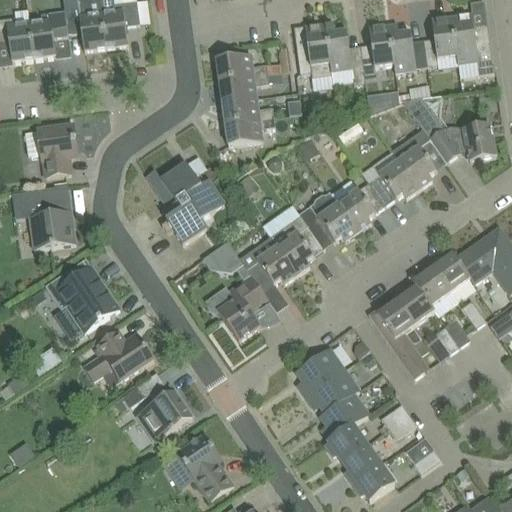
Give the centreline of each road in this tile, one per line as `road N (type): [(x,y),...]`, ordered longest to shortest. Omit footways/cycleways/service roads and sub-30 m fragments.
road 1 (residential): [(226,394),(107,224),(103,204),(121,147),(177,111),(187,74)]
road 2 (residential): [(226,394),(354,312),(359,286),(511,189)]
road 3 (residential): [(0,98),(187,74)]
road 4 (residential): [(303,511),(226,394)]
